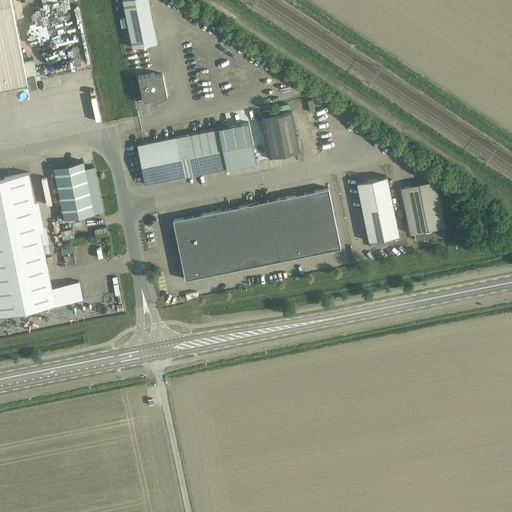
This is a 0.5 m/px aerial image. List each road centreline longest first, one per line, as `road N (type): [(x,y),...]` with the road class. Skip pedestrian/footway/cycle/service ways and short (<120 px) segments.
road 1 (primary): [(155,354),(511,283)]
road 2 (residential): [(125,206),(329,166),(360,151)]
road 3 (residential): [(0,156),(98,139),(112,150),(125,206)]
road 4 (primary): [(0,387),(155,354)]
road 5 (residential): [(125,206),(155,354)]
